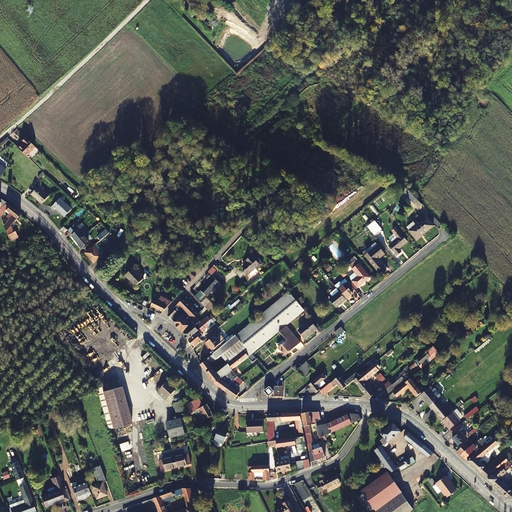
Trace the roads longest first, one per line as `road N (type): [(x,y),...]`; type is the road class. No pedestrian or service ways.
road 1 (secondary): [(0,189),(197,382),(228,404),(247,405)]
road 2 (track): [(238,235),(456,0)]
road 3 (residential): [(371,406),(337,460),(285,482),(181,483),(94,511)]
road 4 (residential): [(247,405),(443,236),(426,210)]
road 5 (track): [(0,140),(148,0)]
road 6 (secondary): [(371,406),(417,425),(511,511)]
road 7 (secondary): [(247,405),(371,406)]
